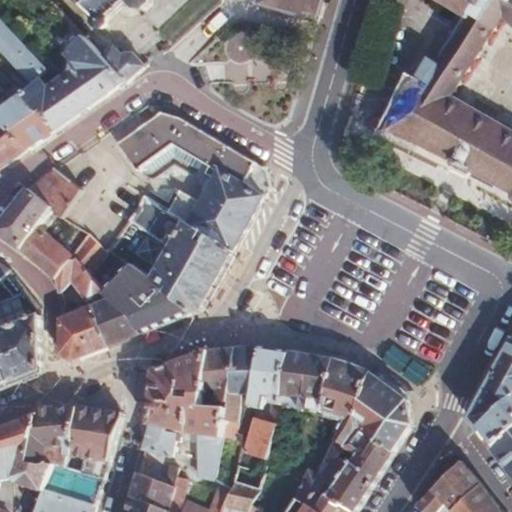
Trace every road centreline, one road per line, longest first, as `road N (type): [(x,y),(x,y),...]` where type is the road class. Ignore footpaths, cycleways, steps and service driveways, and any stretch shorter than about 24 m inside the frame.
road 1 (residential): [(300,161),(500,268),(506,300),(446,416)]
road 2 (residential): [(300,161),(152,81),(0,198)]
road 3 (residential): [(300,161),(209,330)]
road 4 (residential): [(355,0),(300,161)]
road 5 (residential): [(0,246),(44,285),(56,394)]
road 6 (residential): [(209,330),(56,394)]
